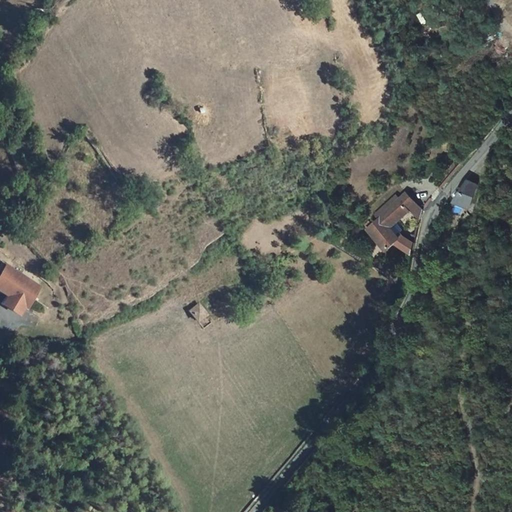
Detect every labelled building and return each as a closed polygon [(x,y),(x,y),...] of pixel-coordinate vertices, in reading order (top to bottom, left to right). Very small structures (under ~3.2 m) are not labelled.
[(468,181),(454,202),(469,208),(473,196),(477,185),(468,181)] [(364,225),(367,229),(365,230),(369,234),(370,233),(376,241),(376,242),(378,244),(381,242),(384,245),(381,248),(383,251),(386,248),(388,250),(395,243),(400,238),(397,235),(400,233),(397,229),(394,231),(391,228),(399,220),(410,210),(417,203),(406,192),(400,198),(389,209),(379,218),(372,225),(368,221),(364,225)] [(375,215),(379,218),(389,209),(400,198),(396,195),(375,215)] [(417,203),(410,210),(420,219),(423,209),(417,203)] [(391,228),(394,231),(397,229),(402,224),(399,220),(391,228)] [(400,238),(395,243),(399,246),(405,237),(400,233),(397,235),(400,238)] [(405,237),(399,246),(412,254),(415,243),(405,237)] [(463,240),(458,238),(450,256),(444,254),(442,261),(453,263),(456,257),(463,240)] [(41,287),(7,265),(0,276),(0,289),(9,296),(4,304),(20,315),(25,306),(28,308),(41,287)] [(199,304),(190,311),(198,321),(207,315),(199,304)] [(495,316),(488,321),(492,325),(498,320),(495,316)]
